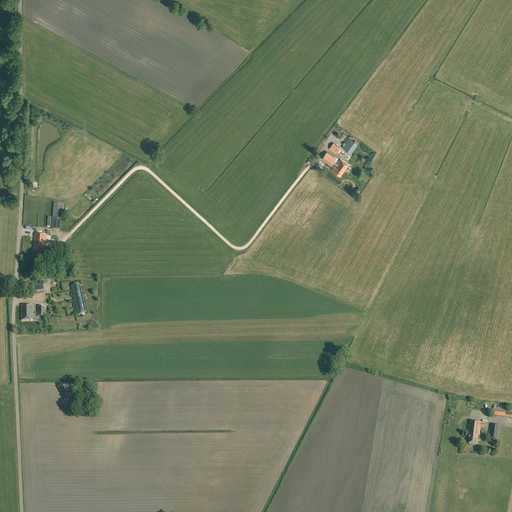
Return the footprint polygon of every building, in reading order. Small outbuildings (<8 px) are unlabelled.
[(343,148),(351,154),(358,144),(357,143),(354,141),(351,139),(349,138),(343,146),(344,147),(343,148)] [(330,148),(335,152),(339,147),(333,143),(330,148)] [(332,165),(333,163),(336,165),(335,167),(334,166),(331,170),(340,177),(348,165),(341,160),(339,162),(337,164),(334,162),(336,158),(327,152),(322,159),(332,165)] [(51,229),(61,229),(63,204),(54,203),(51,229)] [(33,249),(45,250),(46,235),(49,214),(36,213),(35,231),(36,231),(35,234),(33,249)] [(41,280),(30,282),(31,291),(43,289),(41,280)] [(76,296),(77,301),(83,300),(80,285),(72,287),(74,296),(76,296)] [(83,300),(77,301),(75,302),(78,314),(82,313),(81,310),(85,309),(85,313),(86,313),(83,300)] [(21,306),(22,320),(33,320),(33,305),(21,306)] [(493,415),(511,417),(511,412),(505,412),(506,406),(494,405),(493,415)] [(468,443),(477,444),(478,436),(479,436),(480,428),(485,428),(485,424),(469,422),(468,435),(469,435),(468,443)] [(488,439),(498,441),(500,426),(491,424),(488,439)]
